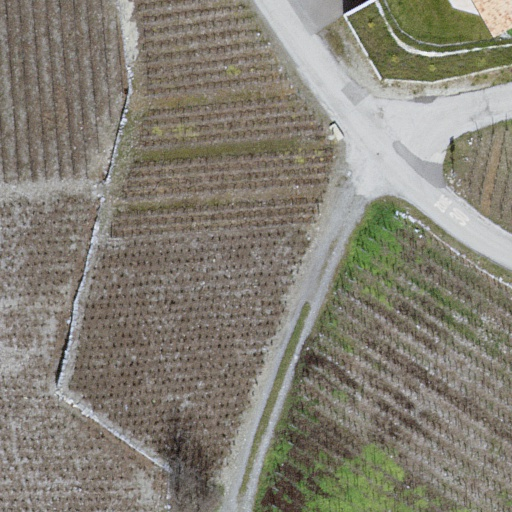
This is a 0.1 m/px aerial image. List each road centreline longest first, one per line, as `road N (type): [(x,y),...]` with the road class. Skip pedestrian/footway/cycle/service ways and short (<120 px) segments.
road 1 (track): [(228,511),(380,158)]
road 2 (unclassified): [(380,158),(301,66),(259,0)]
road 3 (unclassified): [(511,264),(380,158)]
road 4 (residential): [(380,158),(511,99)]
